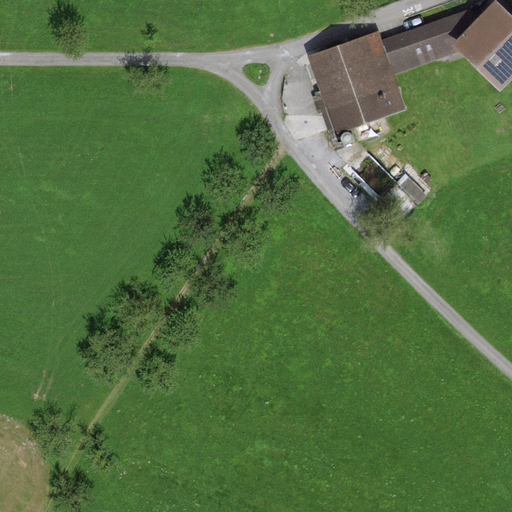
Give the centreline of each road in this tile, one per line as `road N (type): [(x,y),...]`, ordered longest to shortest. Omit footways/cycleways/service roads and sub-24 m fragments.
road 1 (track): [(56,511),(100,419),(286,131)]
road 2 (residential): [(511,373),(390,253),(286,131)]
road 3 (unclassified): [(218,60),(0,59)]
road 4 (residential): [(288,45),(417,0)]
